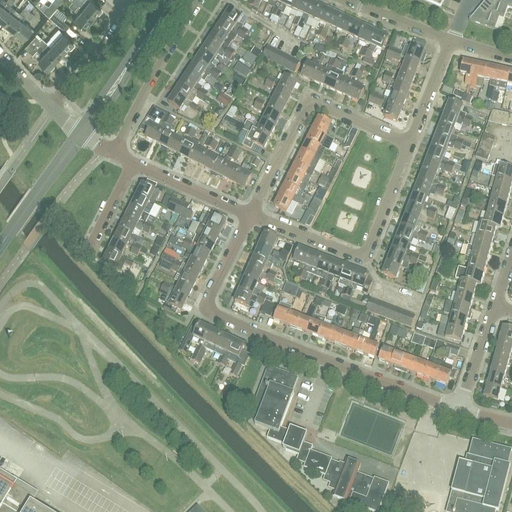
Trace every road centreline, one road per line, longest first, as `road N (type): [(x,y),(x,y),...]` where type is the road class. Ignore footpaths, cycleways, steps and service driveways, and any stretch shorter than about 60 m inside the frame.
road 1 (track): [(51,341),(28,388),(31,400),(105,423),(194,493)]
road 2 (residential): [(406,145),(310,103),(258,218)]
road 3 (residential): [(258,218),(364,254),(406,145)]
road 4 (residential): [(328,360),(222,318),(215,308),(258,218)]
road 5 (track): [(0,407),(127,481),(159,511)]
road 6 (residential): [(112,155),(200,0)]
road 7 (track): [(144,373),(95,372),(66,335),(45,323),(14,324),(0,340)]
road 8 (tertiary): [(81,133),(169,0)]
road 9 (tertiary): [(0,245),(81,133)]
road 10 (residential): [(457,408),(328,360)]
road 11 (residential): [(258,218),(131,165)]
road 12 (residential): [(127,9),(54,109)]
